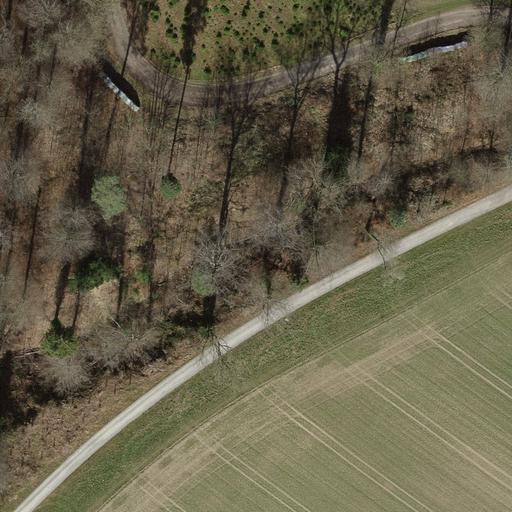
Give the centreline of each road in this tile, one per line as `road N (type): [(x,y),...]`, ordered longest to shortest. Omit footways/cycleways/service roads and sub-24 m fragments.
road 1 (track): [(24,511),(135,407),(230,340),(511,192)]
road 2 (track): [(113,0),(125,43),(150,79),(192,94),(252,88),(456,17),(511,22)]
